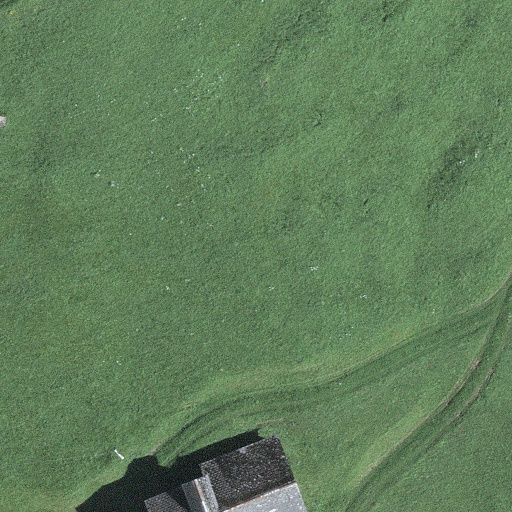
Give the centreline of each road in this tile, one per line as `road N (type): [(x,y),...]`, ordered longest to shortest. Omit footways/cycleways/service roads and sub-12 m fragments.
road 1 (track): [(96,511),(206,416),(347,384),(509,308)]
road 2 (track): [(356,511),(466,392),(511,302)]
